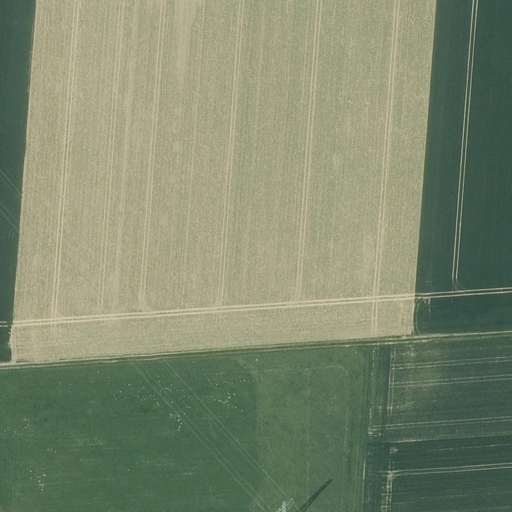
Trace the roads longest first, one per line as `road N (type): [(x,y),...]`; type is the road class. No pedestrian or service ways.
road 1 (track): [(366,351),(0,377)]
road 2 (track): [(365,511),(366,351)]
road 3 (track): [(366,351),(511,341)]
